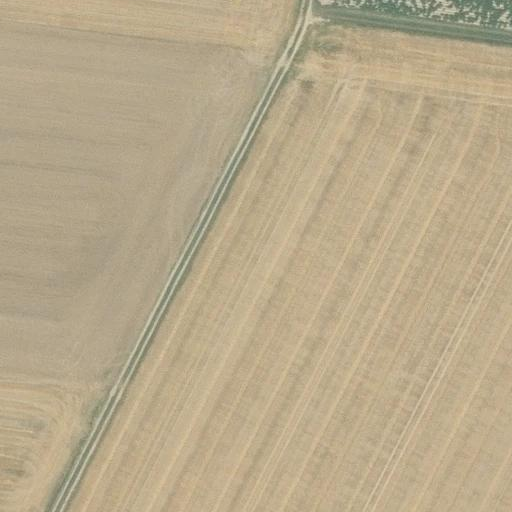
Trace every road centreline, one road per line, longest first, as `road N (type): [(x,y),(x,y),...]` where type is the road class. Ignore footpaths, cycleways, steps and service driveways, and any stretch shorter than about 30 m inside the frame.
road 1 (track): [(315,0),(58,511)]
road 2 (track): [(314,11),(511,37)]
